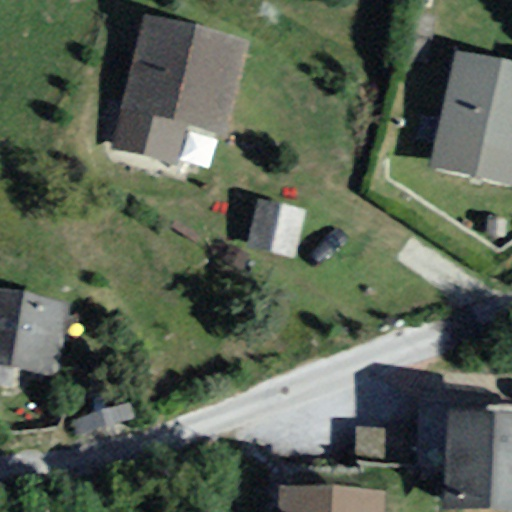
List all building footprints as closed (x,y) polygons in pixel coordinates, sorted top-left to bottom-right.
[(248,51),(142,29),(113,162),(220,184),(248,51)] [(511,70),(451,57),(419,177),(511,199),(511,70)] [(303,220),(256,209),(245,258),(291,269),(303,220)] [(67,314),(0,303),(0,382),(56,391),(67,314)] [(511,511),(511,420),(443,415),(434,511),(511,511)] [(389,511),(389,503),(273,501),(272,511),(389,511)]
